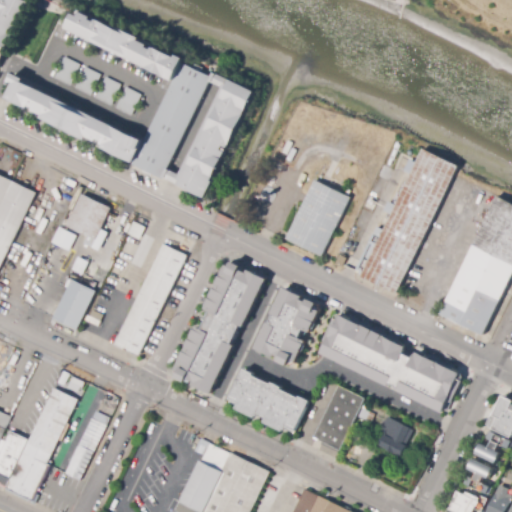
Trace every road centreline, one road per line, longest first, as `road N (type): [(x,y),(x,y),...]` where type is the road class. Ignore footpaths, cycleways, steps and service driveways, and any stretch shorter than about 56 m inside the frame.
road 1 (residential): [(0,126),(511,374)]
road 2 (residential): [(0,316),(400,511)]
road 3 (residential): [(220,232),(82,511)]
road 4 (residential): [(511,320),(420,511)]
